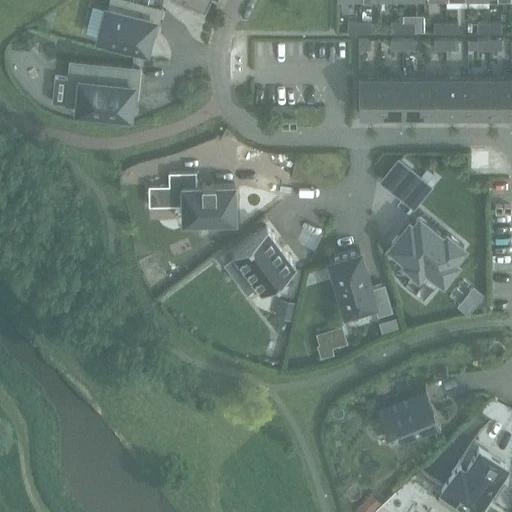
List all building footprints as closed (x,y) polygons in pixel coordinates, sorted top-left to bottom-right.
[(106,8),(99,37),(145,48),(152,22),(158,23),(162,8),(152,5),(142,3),(130,0),(109,0),(108,8),(106,8)] [(359,22),(347,22),(347,32),(359,32),(359,22)] [(371,22),(359,22),(359,32),(371,32),(371,22)] [(402,22),(390,22),(390,32),(402,32),(402,22)] [(414,22),(402,22),(402,32),(414,32),(414,22)] [(445,22),(434,22),(434,32),(445,32),(445,22)] [(458,32),(458,22),(445,22),(445,32),(458,32)] [(489,22),(477,22),(477,32),(489,32),(489,22)] [(501,22),(489,22),(489,32),(501,32),(501,22)] [(22,31),(19,42),(31,44),(34,32),(24,30),(22,31)] [(371,39),(359,39),(359,50),(371,50),(371,39)] [(390,39),(390,49),(402,49),(402,39),(390,39)] [(414,49),(414,39),(402,39),(402,49),(414,49)] [(434,39),(434,49),(445,49),(445,39),(434,39)] [(458,49),(458,39),(445,39),(445,49),(458,49)] [(477,39),(477,49),(489,49),(489,39),(477,39)] [(501,49),(501,39),(489,39),(489,49),(501,49)] [(137,87),(139,68),(70,61),(65,103),(77,104),(77,109),(128,115),(131,87),(137,87)] [(358,76),(358,113),(380,113),(380,76),(358,76)] [(402,113),(402,76),(380,76),(380,113),(402,113)] [(424,113),(424,76),(402,76),(402,113),(424,113)] [(445,113),(445,76),(424,76),(424,113),(445,113)] [(467,113),(467,76),(445,76),(445,113),(467,113)] [(489,113),(489,76),(467,76),(467,113),(489,113)] [(510,113),(510,76),(489,76),(489,113),(510,113)] [(426,168),(420,175),(427,181),(433,173),(426,168)] [(169,185),(148,185),(149,205),(182,205),(182,220),(235,219),(234,218),(234,184),(214,184),(214,182),(202,183),(202,184),(196,184),(196,171),(169,172),(169,185)] [(417,176),(401,195),(412,205),(428,185),(417,176)] [(252,216),(246,208),(234,218),(241,225),(252,216)] [(399,229),(388,242),(405,256),(403,258),(416,268),(422,261),(441,277),(455,259),(451,256),(462,244),(445,230),(442,233),(417,214),(402,232),(399,229)] [(266,225),(232,251),(246,270),(236,278),(246,292),(257,284),(261,289),(295,264),(266,225)] [(359,251),(329,260),(345,312),(374,303),(377,315),(392,310),(384,283),(370,287),(359,251)] [(473,284),(466,292),(477,300),(483,292),(473,284)] [(279,322),(277,329),(284,331),(286,324),(279,322)] [(329,341),(318,345),(321,356),(332,352),(329,341)] [(454,377),(443,381),(446,390),(458,385),(454,377)] [(425,386),(376,405),(377,407),(378,406),(388,430),(392,441),(399,438),(433,424),(439,422),(430,400),(429,400),(424,388),(426,387),(425,386)] [(442,487),(441,488),(442,489),(443,489),(474,510),(475,511),(476,510),(476,509),(487,492),(493,497),(504,481),(497,477),(504,466),(505,466),(506,465),(504,464),(480,448),(480,447),(478,446),(477,448),(478,448),(466,466),(460,462),(461,462),(459,461),(458,463),(442,487)] [(353,510),(354,511),(369,511),(375,507),(368,498),(353,510)]
